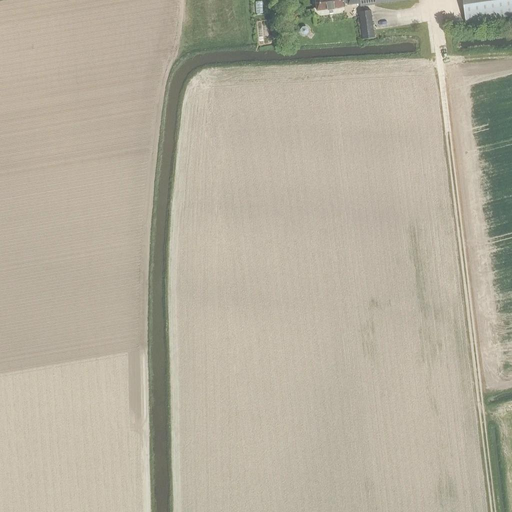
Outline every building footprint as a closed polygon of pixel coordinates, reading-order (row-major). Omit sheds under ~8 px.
[(359,7),(406,0),(314,0),(316,12),(326,11),(327,12),(333,11),(333,10),(343,9),(343,6),(346,6),(346,7),(358,5),(359,7)] [(511,16),(511,0),(461,0),(464,23),(511,16)] [(362,41),(374,39),(370,11),(358,13),(362,41)] [(271,27),(262,28),(262,34),(259,34),(260,44),(273,42),(271,27)] [(300,29),(300,33),(303,35),(306,35),(308,32),(308,28),(305,27),(302,27),(300,29)]
